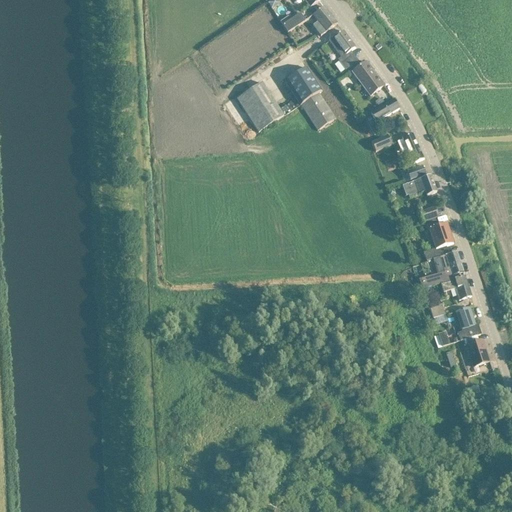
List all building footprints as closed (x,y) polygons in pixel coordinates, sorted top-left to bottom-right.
[(317,0),(303,0),(310,9),(319,2),(317,0)] [(324,8),(316,14),(312,17),(318,24),(313,28),(321,38),(337,25),(324,8)] [(296,13),(279,24),(285,33),(302,22),(296,13)] [(343,32),(335,38),(329,43),(342,59),(338,61),(346,71),(357,62),(350,53),(355,49),(343,32)] [(366,63),(358,69),(352,74),(370,98),(384,87),(366,63)] [(339,69),(333,73),(339,82),(345,78),(339,69)] [(306,70),(285,84),(317,132),(335,120),(318,94),(321,92),(306,70)] [(259,134),(289,115),(286,111),(281,114),(262,85),(237,100),(259,134)] [(375,104),(378,108),(384,104),(380,100),(375,104)] [(394,101),(371,115),(376,124),(377,124),(399,110),(394,101)] [(387,136),(371,144),(376,154),(392,146),(387,136)] [(412,136),(403,140),(401,141),(397,143),(401,153),(405,151),(406,152),(407,156),(411,166),(424,161),(412,136)] [(423,168),(407,174),(410,181),(425,176),(423,168)] [(408,185),(402,187),(406,198),(408,197),(409,199),(417,196),(425,193),(426,198),(437,194),(435,189),(430,177),(421,180),(408,185)] [(434,209),(420,215),(423,224),(438,218),(434,209)] [(435,260),(446,255),(449,254),(446,247),(454,245),(447,224),(429,230),(435,250),(423,254),(426,262),(435,259),(435,260)] [(448,283),(448,282),(447,279),(463,273),(456,253),(446,256),(446,255),(435,260),(440,275),(421,281),(424,291),(429,289),(440,286),(448,283)] [(448,283),(440,286),(443,295),(454,292),(457,303),(471,298),(465,277),(452,281),(448,283)] [(442,307),(430,311),(433,320),(445,316),(442,307)] [(460,312),(455,314),(461,333),(457,334),(460,343),(463,342),(476,338),(480,336),(478,328),(476,329),(469,309),(460,312)] [(453,322),(445,326),(448,333),(456,329),(453,322)] [(442,348),(449,346),(445,333),(438,336),(442,348)] [(476,338),(463,342),(465,348),(466,347),(473,369),(487,364),(489,364),(482,342),(478,343),(476,338)] [(449,346),(442,348),(443,348),(444,348),(451,370),(457,368),(449,346)] [(486,403),(484,397),(477,400),(479,405),(486,403)]
